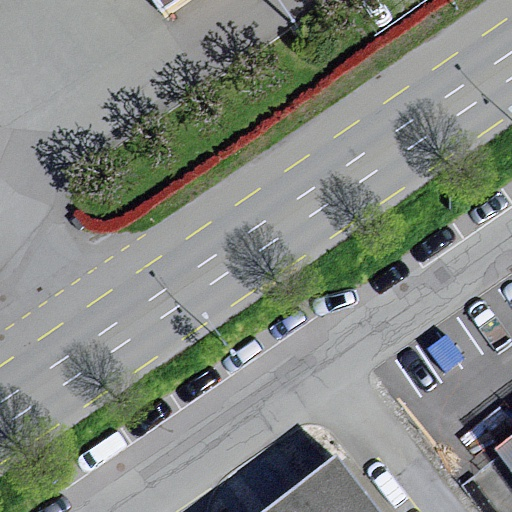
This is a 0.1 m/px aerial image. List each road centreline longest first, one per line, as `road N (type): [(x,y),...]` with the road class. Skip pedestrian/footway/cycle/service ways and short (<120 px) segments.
road 1 (primary): [(0,416),(511,66)]
road 2 (unclassified): [(143,511),(511,244)]
